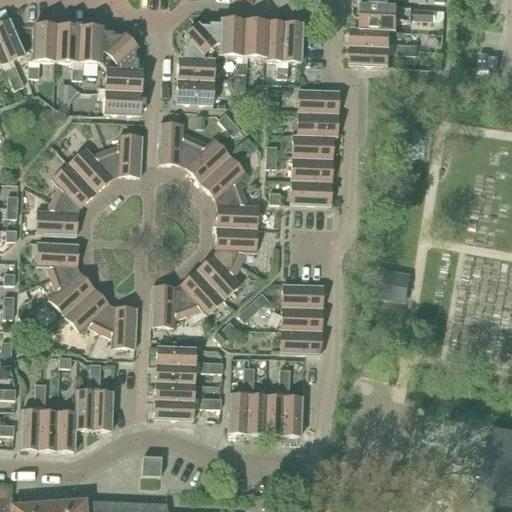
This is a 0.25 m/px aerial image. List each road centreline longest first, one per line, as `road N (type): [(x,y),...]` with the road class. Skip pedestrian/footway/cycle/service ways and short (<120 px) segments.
road 1 (residential): [(137,442),(183,446),(220,462),(316,466),(331,361),(331,249),(345,234),(351,90),(329,71),(328,12)]
road 2 (residential): [(143,304),(115,303),(85,270),(83,240),(85,217),(117,187),(147,188)]
road 3 (residential): [(144,281),(173,282),(206,250),(208,210),(175,176),(147,175)]
road 4 (residential): [(328,12),(187,7),(168,24),(155,23)]
road 5 (residential): [(147,175),(155,23)]
road 6 (residential): [(0,471),(66,473),(137,442)]
road 7 (residential): [(137,442),(143,304)]
